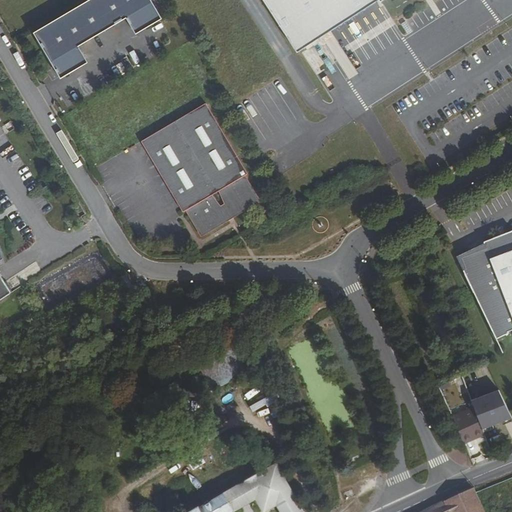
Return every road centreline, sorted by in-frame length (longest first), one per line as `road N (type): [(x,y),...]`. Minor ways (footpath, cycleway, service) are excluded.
road 1 (unclassified): [(0,41),(137,265),(337,271)]
road 2 (unclassified): [(337,271),(375,227),(511,150)]
road 3 (unknown): [(34,100),(147,28)]
road 4 (unclassified): [(395,381),(404,507)]
road 5 (unclassified): [(395,381),(337,271)]
road 6 (unclassified): [(451,487),(395,381)]
